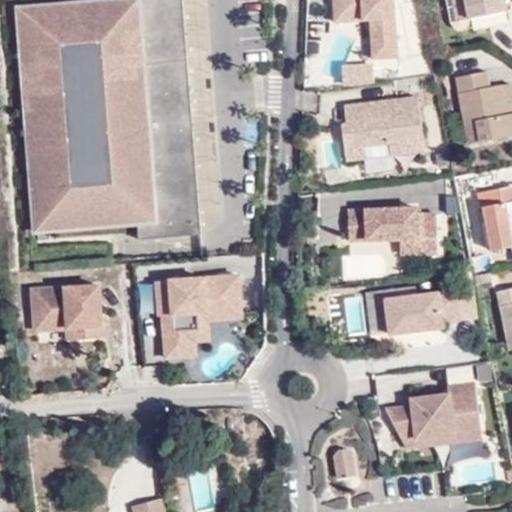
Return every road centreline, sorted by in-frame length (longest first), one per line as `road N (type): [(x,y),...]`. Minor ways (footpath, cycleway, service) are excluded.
road 1 (residential): [(288,0),(280,361)]
road 2 (residential): [(265,389),(4,401)]
road 3 (residential): [(292,421),(321,411),(330,382),(311,358),(280,361)]
